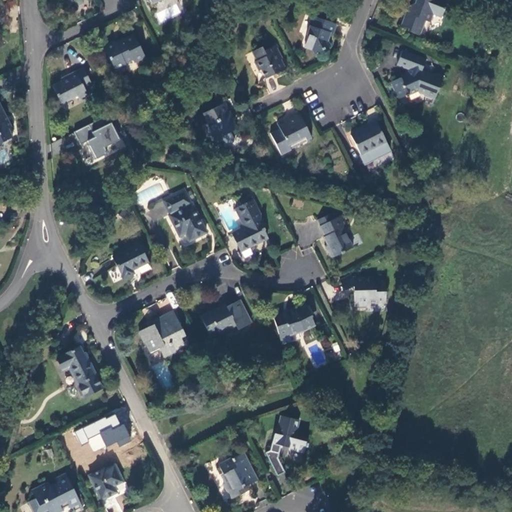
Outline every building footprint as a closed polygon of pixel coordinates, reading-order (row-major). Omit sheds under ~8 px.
[(432,15),(440,19),(446,3),(439,0),(415,0),(416,0),(415,5),(408,7),(400,27),(408,31),(407,33),(418,37),(424,22),(429,23),(432,15)] [(335,25),(313,17),(306,35),(307,39),(305,45),(314,48),(317,53),(324,49),(324,48),(328,45),(327,42),(329,34),(331,35),(335,25)] [(113,42),(103,47),(117,76),(118,75),(115,71),(125,66),(124,63),(132,60),(134,63),(143,58),(132,35),(114,44),(113,42)] [(265,79),(284,69),(279,60),(277,61),(271,48),(263,52),(261,48),(251,53),(256,62),(253,63),(258,72),(260,71),(265,79)] [(409,77),(406,76),(390,83),(397,95),(406,92),(407,95),(405,96),(406,98),(409,97),(408,95),(418,91),(425,94),(424,96),(434,100),(442,78),(434,75),(433,77),(420,72),(425,60),(402,51),(396,65),(408,70),(409,68),(412,70),(409,77)] [(52,86),(59,103),(75,95),(79,101),(87,97),(82,88),(90,84),(83,69),(60,80),(60,82),(52,86)] [(471,73),(462,70),(459,77),(469,80),(471,73)] [(223,104),(202,115),(207,124),(205,125),(211,138),(218,134),(221,137),(236,130),(230,119),(229,120),(226,114),(228,113),(223,104)] [(11,128),(0,107),(0,143),(12,137),(8,129),(11,128)] [(311,139),(298,114),(283,121),(285,123),(279,126),(278,124),(276,125),(279,130),(269,134),(280,156),(289,151),(287,146),(304,138),(306,142),(311,139)] [(88,164),(124,148),(112,122),(94,130),(91,124),(73,132),(88,164)] [(376,123),(350,136),(364,164),(390,151),(376,123)] [(169,216),(179,237),(185,234),(189,241),(206,233),(191,205),(190,205),(183,190),(163,200),(170,215),(169,216)] [(239,253),(267,239),(258,221),(259,216),(251,200),(245,203),(245,202),(240,204),(241,205),(234,209),(243,227),(230,234),(239,253)] [(317,221),(320,227),(336,218),(333,213),(317,221)] [(320,227),(319,227),(323,237),(322,238),(327,249),(326,250),(330,259),(351,248),(342,229),(346,227),(341,216),(336,218),(320,227)] [(139,245),(112,258),(122,279),(133,274),(131,270),(147,262),(139,245)] [(384,304),(384,282),(373,281),(373,278),(352,278),(341,284),(344,291),(352,287),(353,307),(365,307),(365,304),(384,304)] [(217,309),(200,318),(210,337),(218,333),(219,334),(235,326),(237,330),(250,323),(238,301),(227,307),(218,311),(217,309)] [(286,314),(273,318),(278,335),(287,332),(288,336),(289,336),(300,332),(311,327),(308,318),(310,317),(307,311),(309,310),(308,306),(295,311),(294,309),(286,312),(286,314)] [(149,327),(138,333),(144,344),(145,344),(149,353),(159,348),(163,357),(184,347),(180,338),(184,336),(171,312),(150,322),(153,328),(150,330),(149,327)] [(290,340),(289,336),(288,336),(287,332),(278,335),(281,345),(284,344),(283,342),(290,340)] [(79,347),(57,358),(63,370),(68,368),(76,385),(79,383),(92,377),(95,376),(88,362),(87,362),(79,347)] [(96,385),(92,377),(79,383),(83,391),(96,385)] [(74,430),(80,445),(89,442),(93,453),(129,439),(118,412),(74,430)] [(289,449),(302,453),(303,448),(304,449),(305,445),(304,444),(305,440),(292,436),(297,421),(280,417),(275,436),(273,435),(269,451),(265,453),(277,476),(283,472),(277,458),(280,446),(289,449)] [(246,485),(256,480),(242,453),(218,465),(222,474),(223,473),(227,481),(222,484),(226,492),(227,491),(231,498),(243,493),(240,488),(246,485)] [(103,468),(91,474),(88,476),(100,500),(116,492),(113,486),(121,482),(113,465),(104,470),(103,468)] [(71,511),(76,511),(82,509),(68,480),(59,484),(58,482),(50,486),(48,483),(31,491),(35,499),(27,502),(32,511),(42,511),(46,510),(47,511),(56,511),(61,510),(59,505),(66,502),(71,511)]
